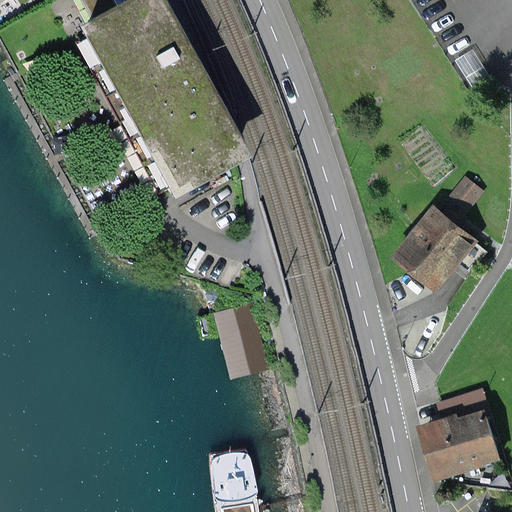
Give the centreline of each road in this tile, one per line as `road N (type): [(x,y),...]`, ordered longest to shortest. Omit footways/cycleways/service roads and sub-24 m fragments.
road 1 (residential): [(174,0),(246,176),(329,511)]
road 2 (primary): [(258,0),(341,226),(382,386)]
road 3 (residential): [(382,386),(429,368),(511,236)]
road 4 (primary): [(382,386),(408,511)]
